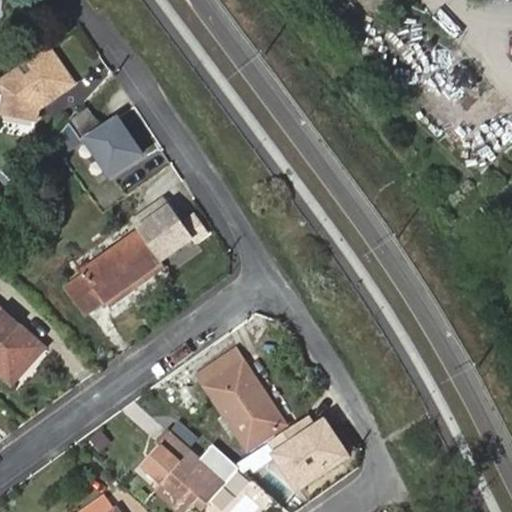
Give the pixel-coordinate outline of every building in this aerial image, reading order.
[(52,98),(76,82),(49,44),(0,77),(0,83),(6,92),(3,112),(38,118),(40,107),(41,101),(50,95),(52,98)] [(50,95),(41,101),(40,107),(52,98),(50,95)] [(98,124),(89,110),(73,121),(84,135),(98,124)] [(0,129),(35,135),(38,118),(3,112),(0,128),(0,129)] [(117,117),(86,138),(111,176),(142,155),(117,117)] [(132,223),(138,232),(159,263),(192,239),(163,200),(132,223)] [(159,263),(138,232),(85,270),(87,272),(66,287),(85,315),(108,300),(111,305),(163,267),(159,263)] [(20,360),(26,366),(43,347),(0,308),(0,374),(5,378),(20,360)] [(199,376),(206,387),(244,361),(237,350),(199,376)] [(11,383),(26,366),(20,360),(5,378),(11,383)] [(244,361),(206,387),(248,449),(285,423),(244,361)] [(101,430),(91,441),(104,454),(113,443),(101,430)] [(200,498),(208,506),(242,469),(217,445),(203,460),(170,431),(157,445),(162,449),(145,469),(163,486),(158,491),(181,511),(187,511),(194,505),(200,498)] [(116,511),(117,511),(109,497),(86,511),(116,511)] [(201,511),(202,511),(208,506),(200,498),(194,505),(201,511)]
